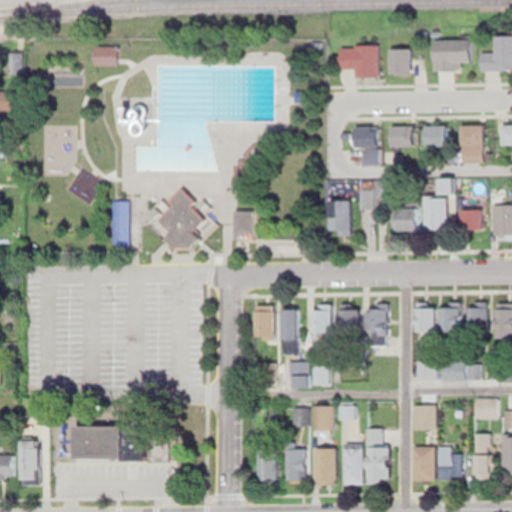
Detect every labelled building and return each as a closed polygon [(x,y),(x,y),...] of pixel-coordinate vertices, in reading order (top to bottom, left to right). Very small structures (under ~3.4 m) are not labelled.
[(511,26),(511,63),(486,64),(486,45),(496,44),(498,25),(511,26)] [(437,33),(435,63),(473,66),(475,27),(437,33)] [(342,40),(343,69),(381,71),(380,37),(342,40)] [(393,42),(392,65),(414,65),(414,39),(393,42)] [(122,46),(99,46),(99,65),(122,65),(122,46)] [(11,73),(25,73),(25,52),(11,52),(11,73)] [(0,110),(15,110),(15,90),(0,90),(0,110)] [(390,117),(397,142),(417,139),(416,120),(390,117)] [(462,117),(463,154),(488,154),(487,118),(462,117)] [(427,121),(429,138),(454,141),(451,118),(427,121)] [(511,118),(503,118),(502,139),(511,139),(511,118)] [(359,119),(359,140),(379,139),(377,122),(359,119)] [(364,212),(363,181),(378,180),(379,212),(370,212),(364,212)] [(184,181),(150,215),(170,240),(207,239),(224,220),(184,181)] [(426,190),(426,225),(441,225),(450,226),(451,188),(426,190)] [(356,194),(329,193),(327,226),(342,228),(348,229),(357,230),(356,219),(356,194)] [(400,199),(401,214),(402,227),(410,227),(421,227),(421,195),(400,199)] [(511,198),(497,198),(497,229),(508,230),(511,230),(511,198)] [(463,201),(464,225),(471,224),(488,224),(486,203),(463,201)] [(256,210),(238,210),(238,237),(249,237),(249,229),(256,229),(256,210)] [(470,300),(471,327),(488,326),(488,295),(478,295),(478,300),(470,300)] [(443,300),(444,325),(462,325),(461,296),(452,296),(452,300),(443,300)] [(315,303),(316,325),(333,325),(333,297),(322,297),(322,303),(315,303)] [(499,302),(499,332),(511,332),(511,297),(501,297),(501,302),(499,302)] [(342,301),(342,329),(361,329),(361,301),(342,301)] [(420,301),(420,325),(439,325),(438,301),(420,301)] [(285,302),(285,331),(300,331),(300,302),(285,302)] [(370,302),(370,339),(387,339),(387,328),(390,328),(390,302),(370,302)] [(258,304),(258,329),(269,329),(269,335),(277,335),(276,304),(258,304)] [(445,354),(445,373),(467,372),(466,354),(445,354)] [(291,355),(291,367),(297,367),(297,379),(311,379),(311,355),(291,355)] [(420,355),(420,372),(438,372),(438,355),(420,355)] [(265,357),(265,375),(277,375),(277,356),(265,357)] [(469,357),(469,372),(481,372),(481,357),(469,357)] [(511,358),(499,358),(499,374),(511,373),(511,358)] [(315,360),(315,377),(329,377),(329,359),(315,360)] [(469,365),(447,365),(447,379),(469,379),(469,365)] [(478,392),(477,411),(499,412),(499,393),(478,392)] [(420,398),(419,424),(439,425),(439,398),(420,398)] [(317,399),(317,421),(334,421),(334,399),(317,399)] [(341,400),(340,413),(356,413),(357,400),(341,400)] [(295,401),(295,419),(309,419),(309,401),(295,401)] [(36,423),(52,423),(52,406),(36,406),(36,423)] [(129,425),(82,425),(82,460),(151,460),(151,415),(129,415),(129,425)] [(371,423),(371,477),(383,477),(383,470),(391,470),(391,439),(385,439),(385,423),(371,423)] [(479,428),(479,473),(481,473),(483,473),(496,473),(496,428),(479,428)] [(43,435),(44,478),(26,478),(24,431),(43,435)] [(416,440),(416,475),(438,475),(438,440),(416,440)] [(441,440),(441,477),(462,477),(462,440),(441,440)] [(319,442),(319,472),(338,472),(338,442),(319,442)] [(348,442),(349,477),(366,477),(366,442),(348,442)] [(260,443),(260,478),(276,478),(276,443),(260,443)] [(290,444),(290,473),(307,473),(307,444),(290,444)] [(0,448),(16,449),(16,473),(0,472),(0,448)]
